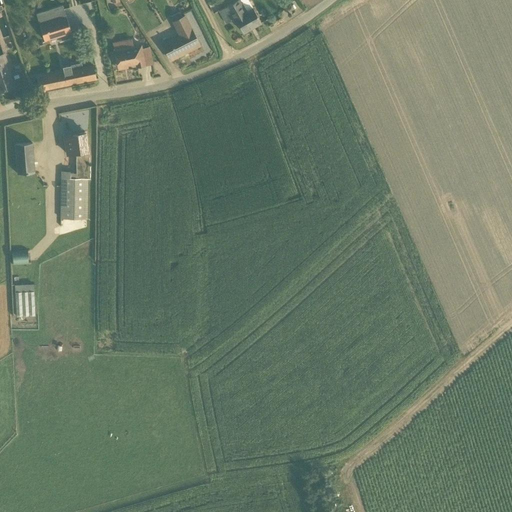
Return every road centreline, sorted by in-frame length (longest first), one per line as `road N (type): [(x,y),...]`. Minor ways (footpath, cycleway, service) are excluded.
road 1 (track): [(511,408),(400,445),(188,482),(80,511)]
road 2 (unclassified): [(0,118),(165,87),(228,65),(331,0)]
